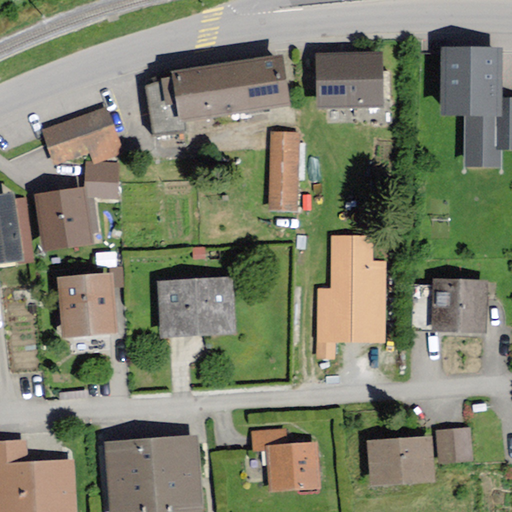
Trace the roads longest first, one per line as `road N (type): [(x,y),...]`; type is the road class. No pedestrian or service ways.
road 1 (residential): [(0,418),(511,382)]
road 2 (tertiary): [(511,17),(237,26)]
road 3 (tertiary): [(237,26),(153,47),(0,112)]
